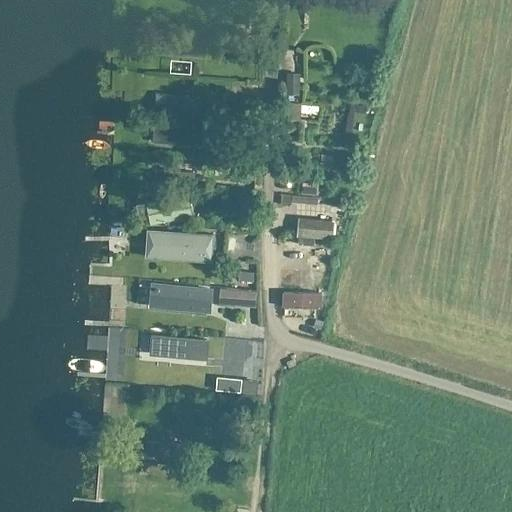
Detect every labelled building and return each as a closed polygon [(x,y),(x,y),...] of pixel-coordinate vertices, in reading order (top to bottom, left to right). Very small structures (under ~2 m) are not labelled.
[(161,36),(159,38),(158,48),(160,50),(160,53),(202,56),(203,37),(161,34),(161,36)] [(310,54),(308,59),(310,64),(313,67),(317,68),(322,67),(325,63),(326,59),(325,54),(322,51),(317,50),(313,51),(310,54)] [(156,94),(155,112),(199,116),(200,98),(156,94)] [(155,124),(153,141),(201,145),(203,127),(155,124)] [(248,147),(249,135),(236,134),(236,138),(241,139),(240,146),(248,147)] [(293,168),(308,168),(307,148),(292,149),(293,168)] [(256,165),(248,164),(247,169),(251,169),(250,179),(255,179),(256,165)] [(296,184),(296,167),(279,167),(279,184),(296,184)] [(192,172),(157,169),(156,181),(191,184),(192,172)] [(299,195),(316,194),(315,180),(298,181),(299,195)] [(192,213),(189,196),(136,205),(138,220),(148,218),(149,224),(173,220),(174,221),(185,219),(184,214),(192,213)] [(299,219),(297,235),(329,238),(332,234),(333,225),(330,222),(299,219)] [(211,255),(213,235),(159,231),(158,251),(211,255)] [(253,272),(239,271),(238,280),(253,282),(253,272)] [(153,302),(210,306),(212,287),(155,282),(153,302)] [(219,288),(219,297),(256,300),(257,291),(219,288)] [(320,308),(320,293),(284,292),(283,307),(320,308)] [(159,336),(158,351),(194,354),(195,339),(159,336)] [(294,364),(292,359),(286,362),(288,367),(294,364)] [(241,384),(240,394),(250,395),(251,385),(241,384)] [(182,443),(146,441),(146,455),(182,457),(182,443)] [(144,470),(143,483),(179,487),(181,474),(144,470)]
